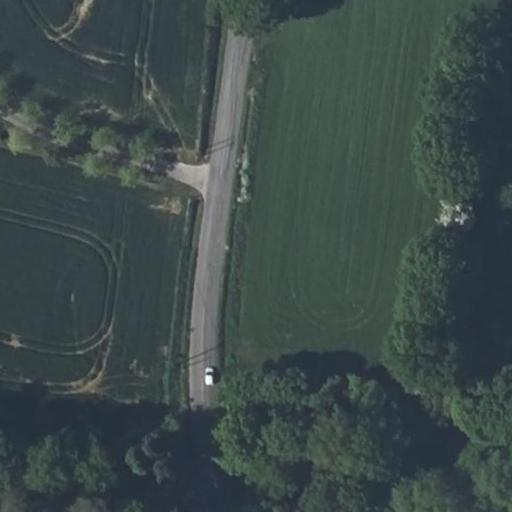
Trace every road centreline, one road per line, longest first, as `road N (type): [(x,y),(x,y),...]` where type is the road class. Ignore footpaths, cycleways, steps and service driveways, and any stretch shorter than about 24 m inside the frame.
road 1 (tertiary): [(216,482),(200,369),(242,0)]
road 2 (unclassified): [(0,455),(169,486),(216,482)]
